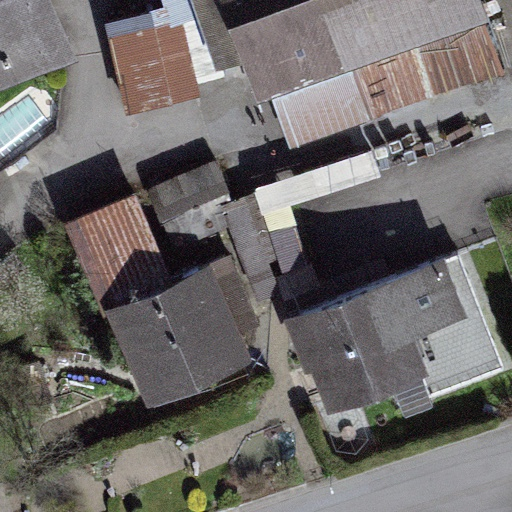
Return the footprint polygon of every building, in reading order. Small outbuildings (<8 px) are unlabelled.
[(0,0),(0,67),(71,41),(55,0),(0,0)] [(107,17),(132,110),(193,93),(168,0),(107,17)] [(511,60),(489,0),(225,0),(286,163),(511,79),(511,60)] [(68,214),(138,390),(248,347),(178,171),(68,214)] [(302,316),(331,395),(419,364),(428,389),(497,364),(459,259),(302,316)]
